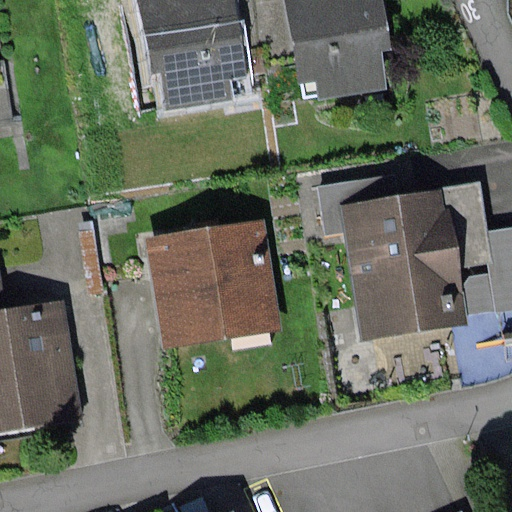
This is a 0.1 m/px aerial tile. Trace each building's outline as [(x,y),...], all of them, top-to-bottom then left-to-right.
[(205,0),(149,0),(137,2),(148,74),(159,72),(164,108),(221,100),(215,62),(205,0)] [(205,0),(215,62),(262,55),(252,0),(205,0)] [(311,61),(301,0),(252,0),(262,55),(264,69),(311,61)] [(370,0),(301,0),(311,61),(317,98),(374,89),(368,51),(378,50),(370,0)] [(1,64),(0,63),(0,127),(11,126),(1,64)] [(352,216),(394,210),(389,179),(317,191),(324,235),(354,230),(352,216)] [(394,210),(352,216),(354,230),(368,328),(494,310),(484,239),(476,186),(416,195),(418,206),(394,210)] [(253,231),(150,247),(165,338),(268,322),(253,231)] [(511,235),(484,239),(494,310),(511,307),(511,235)] [(0,429),(67,420),(51,310),(0,317),(0,429)]
